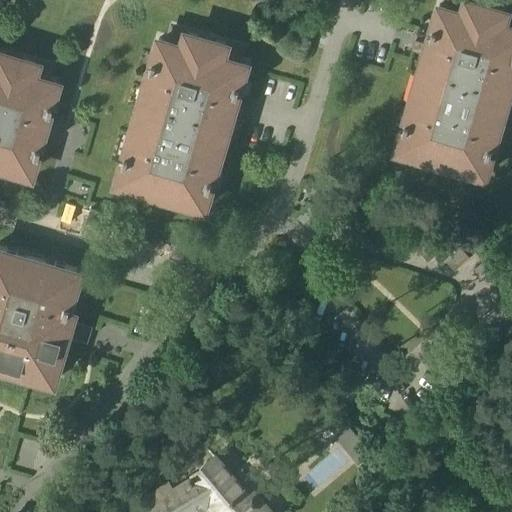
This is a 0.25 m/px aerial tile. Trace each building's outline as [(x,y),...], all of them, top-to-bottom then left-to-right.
[(511,11),(471,0),(452,0),(451,8),(440,5),(432,33),(438,35),(426,77),(415,74),(408,99),(418,102),(412,122),(406,120),(398,149),(422,155),(420,160),(461,171),(462,167),(485,174),(494,145),(488,144),(494,124),(504,127),(511,102),(501,99),(507,78),(511,79),(511,67),(510,67),(511,60),(511,11)] [(240,47),(174,28),(170,41),(160,38),(151,66),(157,68),(155,78),(144,75),(141,86),(151,89),(145,110),(135,107),(128,132),(138,135),(132,155),(126,153),(118,182),(141,189),(140,193),(181,204),(182,200),(205,207),(214,178),(208,176),(213,157),(224,160),(231,134),(221,131),(233,90),(239,92),(247,63),(236,60),(240,47)] [(47,66),(0,52),(0,159),(3,161),(2,167),(28,174),(36,147),(40,148),(45,132),(34,129),(37,121),(40,109),(46,111),(55,82),(44,79),(47,66)] [(311,236),(341,210),(327,193),(296,219),(311,236)] [(100,225),(104,210),(91,207),(87,221),(100,225)] [(55,264),(18,253),(18,251),(0,245),(0,358),(30,367),(28,373),(54,381),(68,335),(62,333),(68,312),(69,312),(78,281),(75,280),(78,268),(55,262),(55,264)] [(249,497),(215,456),(190,476),(192,478),(172,490),(168,484),(148,496),(157,511),(192,511),(210,502),(218,511),(270,511),(254,493),(249,497)]
